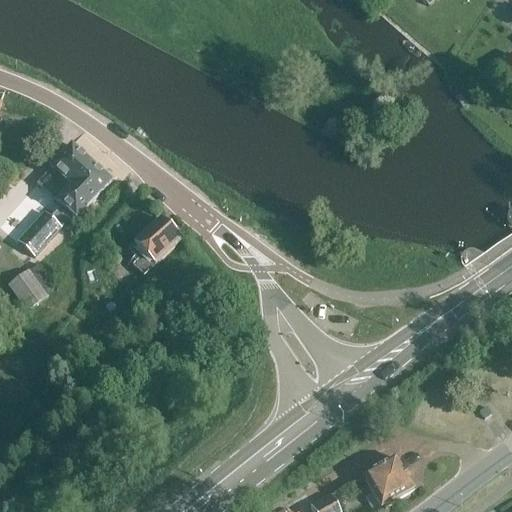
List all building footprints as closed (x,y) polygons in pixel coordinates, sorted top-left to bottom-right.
[(423,0),(429,8),(442,0),(423,0)] [(511,57),(511,58),(507,54),(503,60),(507,63),(496,76),(511,89),(511,57)] [(51,218),(22,245),(42,263),(111,180),(75,148),(40,187),(67,211),(57,223),(51,218)] [(155,268),(181,241),(161,220),(134,247),(155,268)] [(28,315),(58,292),(40,266),(30,273),(9,289),(28,315)] [(382,511),(415,491),(396,460),(363,480),(373,495),(366,499),(373,511),(375,511),(381,509),(382,511)] [(312,511),(338,511),(332,498),(312,509),(312,511)]
